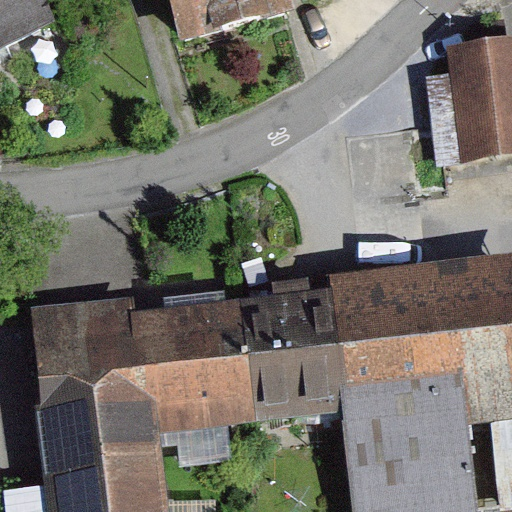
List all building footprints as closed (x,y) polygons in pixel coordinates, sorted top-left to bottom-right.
[(40,0),(0,0),(0,58),(56,32),(40,0)] [(297,20),(292,0),(171,0),(182,47),(297,20)] [(511,164),(511,48),(450,57),(453,81),(428,84),(440,174),(511,164)] [(511,511),(511,263),(333,282),(352,416),(360,511),(481,511),(472,432),(494,429),(501,511),(511,511)] [(262,307),(241,309),(258,429),(352,416),(333,282),(260,292),(262,307)] [(161,511),(153,443),(137,323),(135,300),(29,313),(52,492),(54,511),(161,511)] [(241,309),(137,323),(153,443),(258,429),(241,309)] [(54,511),(52,492),(8,498),(9,511),(54,511)]
